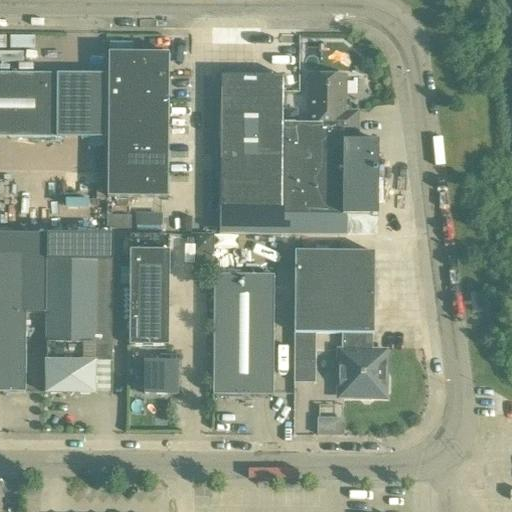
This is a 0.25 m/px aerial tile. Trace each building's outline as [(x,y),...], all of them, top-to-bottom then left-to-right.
[(168,79),(169,55),(108,54),(108,78),(168,79)] [(0,138),(106,139),(107,75),(0,74),(0,138)] [(221,77),(220,211),(282,211),(283,125),(283,77),(254,77),(245,77),(221,77)] [(283,125),(282,211),(282,217),(378,217),(375,142),(343,142),(343,137),(351,137),(351,124),(351,112),(349,112),(345,108),(346,77),(308,77),(307,125),(283,125)] [(168,103),(168,79),(108,78),(108,102),(168,103)] [(168,127),(168,103),(108,102),(107,126),(168,127)] [(168,151),(168,127),(107,126),(107,150),(168,151)] [(168,175),(168,151),(107,150),(107,174),(168,175)] [(167,199),(168,175),(107,174),(107,198),(167,199)] [(107,217),(106,230),(130,230),(131,217),(107,217)] [(0,394),(25,395),(25,394),(26,314),(46,314),(46,262),(46,251),(46,236),(0,235),(0,394)] [(45,362),(45,395),(47,395),(95,395),(112,395),(113,252),(113,236),(46,236),(46,251),(46,262),(46,314),(45,343),(46,343),(46,362),(45,362)] [(295,253),(294,362),(314,363),(315,353),(340,353),(340,397),(384,398),(384,354),(366,354),(366,335),(373,335),(373,308),(375,308),(376,280),(374,280),(374,254),(295,253)] [(130,255),(130,351),(168,351),(168,255),(130,255)] [(214,276),(213,396),(273,397),(274,277),(214,276)] [(144,363),(144,396),(177,396),(177,363),(144,363)] [(350,409),(332,408),(331,429),(350,429),(350,409)] [(263,511),(264,492),(213,491),(212,511),(263,511)]
